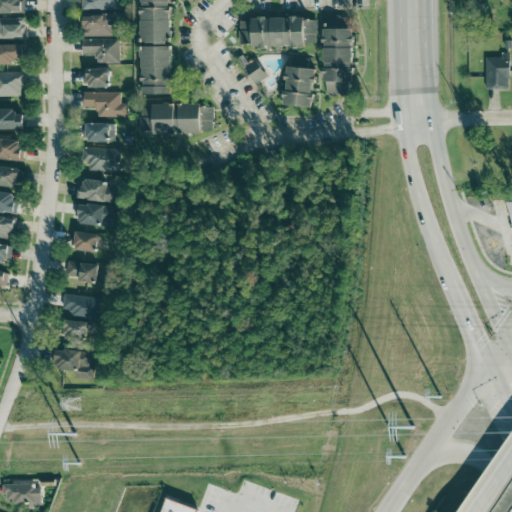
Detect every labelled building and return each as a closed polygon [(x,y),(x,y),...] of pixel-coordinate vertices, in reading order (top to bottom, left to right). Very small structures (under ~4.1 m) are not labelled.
[(0,0),(0,12),(24,12),(23,0),(0,0)] [(81,0),(82,10),(125,9),(124,0),(81,0)] [(172,93),(171,44),(169,0),(139,0),(142,94),(172,93)] [(83,36),(113,36),(113,14),(83,15),(83,36)] [(325,94),(354,93),(352,14),(323,15),(325,94)] [(24,17),(0,17),(0,39),(25,39),(24,17)] [(239,44),(317,46),(317,18),(239,17),(239,44)] [(120,38),(82,39),(83,53),(96,53),(97,64),(120,63),(120,38)] [(0,43),(0,63),(15,64),(15,58),(24,58),(24,44),(0,43)] [(485,56),(486,89),(509,88),(509,55),(485,56)] [(282,103),(311,107),(317,69),(308,67),(309,58),(295,56),(293,66),(288,65),(282,103)] [(255,83),(266,77),(256,59),(245,65),(255,83)] [(110,85),(109,68),(82,68),(83,86),(110,85)] [(23,71),(0,71),(0,96),(23,96),(23,71)] [(128,117),(128,103),(120,103),(120,91),(83,92),(84,107),(97,106),(97,117),(128,117)] [(213,105),(177,105),(177,103),(153,103),(153,108),(140,108),(140,133),(179,133),(213,133),(213,105)] [(0,128),(24,129),(23,114),(14,114),(14,108),(0,108),(0,128)] [(115,122),(86,123),(86,140),(115,140),(115,122)] [(0,158),(21,160),(23,139),(0,136),(0,158)] [(120,147),(83,148),(83,172),(120,171),(120,147)] [(0,185),(16,188),(19,169),(0,165),(0,185)] [(116,203),(118,184),(81,180),(79,199),(116,203)] [(0,212),(15,213),(17,192),(0,190),(0,212)] [(113,208),(80,202),(77,222),(110,227),(113,208)] [(0,237),(12,238),(13,216),(0,215),(0,237)] [(99,251),(101,234),(76,232),(74,249),(99,251)] [(11,244),(0,243),(0,261),(10,262),(11,244)] [(66,276),(79,278),(78,281),(95,284),(98,265),(68,260),(66,276)] [(0,289),(6,291),(8,272),(0,271),(0,289)] [(62,308),(70,309),(70,317),(98,320),(100,298),(64,294),(62,308)] [(89,338),(88,320),(64,321),(65,339),(89,338)] [(100,354),(56,348),(54,368),(76,371),(76,377),(97,380),(100,354)] [(41,505),(41,488),(32,488),(33,479),(10,479),(10,484),(4,484),(4,500),(12,500),(12,504),(41,505)] [(160,511),(196,511),(198,509),(165,497),(160,511)]
